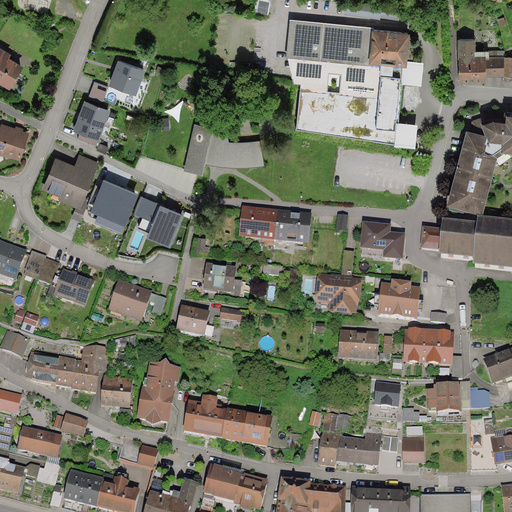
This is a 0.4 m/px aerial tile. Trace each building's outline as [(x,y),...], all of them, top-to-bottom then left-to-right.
[(271,0),(257,0),(254,14),(269,17),(271,0)] [(400,10),(347,2),(345,14),(380,19),(380,16),(399,18),(400,10)] [(504,19),(496,21),(499,28),(506,26),(504,19)] [(409,33),(292,22),(288,57),(304,58),(296,127),(396,143),(398,141),(405,143),(411,137),(405,133),(407,130),(401,123),(399,123),(403,79),(413,80),(414,69),(412,68),(415,36),(409,35),(409,33)] [(476,40),(458,40),(459,86),(487,86),(487,78),(504,78),(504,60),(504,52),(486,52),(486,57),(476,57),(476,40)] [(12,58),(0,51),(0,90),(1,89),(15,96),(22,83),(19,81),(24,71),(9,63),(12,58)] [(145,68),(119,59),(109,82),(137,94),(145,68)] [(511,59),(504,60),(504,78),(503,84),(511,84),(511,59)] [(108,86),(94,81),(89,94),(103,99),(108,86)] [(84,98),(73,128),(99,138),(110,108),(84,98)] [(511,112),(508,112),(507,119),(493,118),(491,112),(487,114),(483,115),(485,121),(476,124),(474,130),(470,129),(470,132),(469,131),(450,201),(482,210),(483,205),(496,155),(504,148),(511,149),(511,112)] [(225,164),(238,165),(249,164),(264,163),(261,140),(249,142),(241,143),(222,142),(223,130),(195,124),(185,169),(203,173),(206,158),(213,159),(226,161),(225,164)] [(30,136),(1,125),(0,128),(0,156),(19,164),(30,136)] [(72,165),(54,158),(40,191),(75,205),(71,213),(81,217),(90,196),(85,193),(98,162),(77,153),(72,165)] [(103,177),(90,208),(99,211),(96,218),(121,229),(136,191),(103,177)] [(161,203),(140,193),(132,211),(154,220),(161,203)] [(148,233),(169,242),(182,211),(161,203),(154,220),(148,233)] [(313,220),(241,213),(238,242),(310,250),(313,220)] [(349,221),(337,219),(335,236),(347,238),(349,221)] [(443,233),(428,232),(426,250),(442,251),(442,258),(477,261),(476,268),(511,271),(511,227),(479,224),(479,229),(444,226),(443,233)] [(364,227),(362,252),(386,254),(386,262),(404,264),(406,239),(392,237),(393,230),(364,227)] [(205,241),(194,239),(191,260),(208,262),(209,251),(204,250),(205,241)] [(27,257),(0,247),(0,283),(14,289),(27,257)] [(46,261),(32,256),(26,275),(40,280),(46,264),(46,261)] [(354,257),(343,256),(340,282),(351,283),(354,257)] [(46,264),(40,280),(38,286),(52,291),(58,274),(60,269),(46,264)] [(238,276),(208,271),(204,297),(240,302),(242,287),(237,286),(238,276)] [(58,274),(52,291),(50,299),(86,311),(94,286),(58,274)] [(340,282),(319,280),(316,307),(332,309),(331,318),(355,321),(356,313),(361,314),(364,285),(351,283),(340,282)] [(168,303),(118,286),(107,317),(142,329),(148,313),(162,318),(168,303)] [(422,293),(380,288),(377,322),(418,326),(422,293)] [(213,318),(182,311),(176,338),(207,345),(213,318)] [(20,312),(17,325),(38,330),(41,317),(20,312)] [(248,316),(221,312),(219,324),(246,328),(248,316)] [(430,316),(430,326),(443,326),(444,316),(430,316)] [(26,339),(7,332),(0,352),(0,357),(21,365),(27,349),(24,347),(26,339)] [(380,339),(339,336),(337,365),(378,368),(380,339)] [(405,370),(451,370),(451,380),(462,380),(462,361),(455,361),(455,337),(405,337),(405,370)] [(393,341),(383,340),(382,357),(392,358),(393,341)] [(80,365),(32,358),(28,385),(37,386),(36,391),(98,401),(101,382),(105,382),(109,355),(82,350),(80,365)] [(129,354),(119,355),(119,369),(130,369),(129,354)] [(511,355),(484,365),(493,392),(511,385),(511,355)] [(182,374),(151,369),(146,398),(141,397),(136,430),(170,436),(177,393),(179,394),(182,374)] [(135,388),(104,384),(101,411),(132,414),(135,388)] [(437,396),(426,396),(427,422),(438,421),(439,427),(461,426),(461,419),(472,419),(472,413),(489,413),(488,394),(476,394),(476,390),(470,390),(470,386),(460,386),(460,394),(437,395),(437,396)] [(0,408),(22,412),(25,393),(0,389),(0,408)] [(402,392),(376,390),(374,415),(400,417),(402,392)] [(202,410),(189,408),(183,438),(224,446),(230,415),(216,413),(218,404),(203,402),(202,410)] [(413,413),(402,413),(403,431),(407,431),(419,431),(419,417),(413,417),(413,413)] [(350,417),(324,414),(318,468),(377,474),(381,436),(363,434),(362,443),(337,441),(338,431),(349,432),(350,417)] [(230,415),(224,446),(268,454),(273,423),(230,415)] [(3,431),(0,430),(0,451),(8,454),(17,422),(6,419),(3,431)] [(88,426),(56,419),(53,433),(61,435),(59,439),(83,445),(88,426)] [(489,441),(489,444),(492,464),(503,463),(504,471),(511,470),(511,433),(507,434),(508,439),(495,440),(493,424),(484,425),(486,441),(489,441)] [(407,441),(402,441),(403,471),(424,470),(422,431),(419,431),(407,431),(407,441)] [(64,442),(23,433),(18,457),(58,467),(64,442)] [(301,439),(288,438),(287,452),(300,453),(301,439)] [(160,455),(142,450),(137,470),(155,475),(160,455)] [(21,472),(0,467),(0,495),(19,500),(23,480),(37,484),(40,470),(29,466),(21,472)] [(260,511),(267,487),(212,472),(203,504),(234,511),(260,511)] [(104,480),(72,473),(65,500),(97,508),(104,480)] [(104,480),(97,508),(113,511),(133,511),(139,491),(127,488),(129,482),(116,479),(115,483),(104,480)] [(172,498),(151,492),(145,511),(191,511),(200,483),(185,479),(182,490),(175,488),(172,498)] [(348,511),(346,489),(287,481),(279,511),(306,511),(307,506),(328,508),(332,511),(348,511)] [(511,511),(511,491),(501,493),(504,511),(511,511)] [(410,511),(409,493),(352,493),(352,511),(410,511)] [(421,511),(471,511),(471,494),(421,495),(421,511)]
